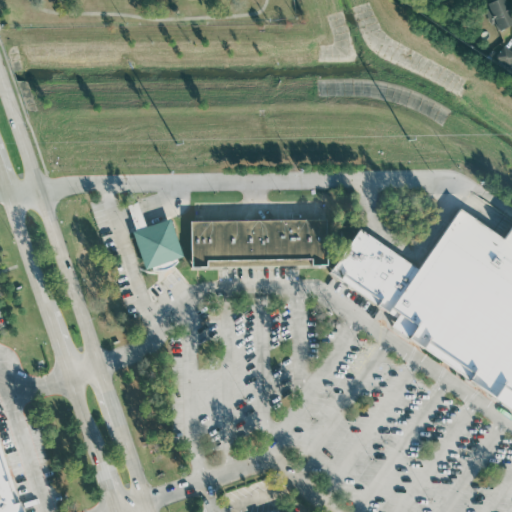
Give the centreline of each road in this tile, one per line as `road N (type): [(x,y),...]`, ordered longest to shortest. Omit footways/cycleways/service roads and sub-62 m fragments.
road 1 (secondary): [(99,367),(13,117)]
road 2 (secondary): [(146,511),(99,367)]
